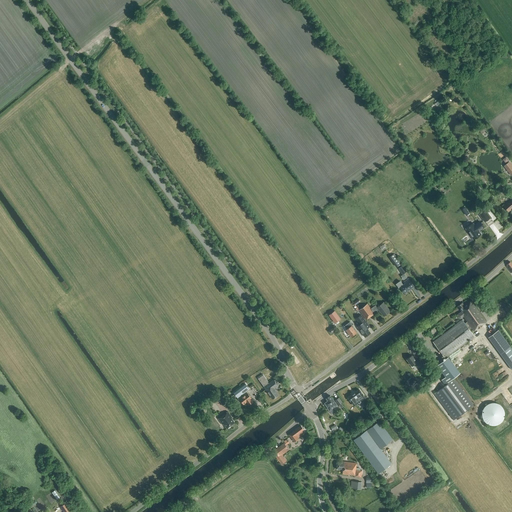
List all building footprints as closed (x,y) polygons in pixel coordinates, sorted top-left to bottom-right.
[(486,131),(481,125),(477,129),(481,134),(486,131)] [(511,200),(504,205),(502,206),(505,210),(505,209),(508,213),(510,211),(511,212),(511,213),(511,214),(511,215),(511,200)] [(488,216),(487,214),(484,210),(479,213),(482,217),(483,220),(488,216)] [(468,227),(466,229),(473,239),(480,234),(478,231),(484,227),(480,222),(474,226),(473,224),(469,226),(468,227)] [(394,254),(389,258),(396,268),(401,264),(394,254)] [(403,265),(398,269),(402,275),(407,271),(403,265)] [(414,286),(409,279),(404,282),(405,284),(403,285),(400,281),(396,284),(399,289),(400,288),(404,294),(414,286)] [(448,382),(448,381),(459,373),(447,356),(474,336),(470,331),(472,329),(474,331),(486,322),(470,301),(464,306),(462,303),(457,306),(461,311),(457,315),(460,319),(463,317),(467,322),(465,324),(462,320),(433,342),(446,358),(437,365),(445,377),(441,380),(445,385),(448,382)] [(390,312),(383,302),(377,307),(375,305),(371,309),(367,304),(359,310),(366,320),(374,314),(374,313),(378,310),(383,317),(390,312)] [(334,310),(329,314),(334,322),(340,318),(334,310)] [(370,327),(361,315),(355,319),(360,325),(357,327),(365,338),(371,333),(367,329),(370,327)] [(350,322),(344,326),(346,330),(351,337),(356,333),(353,328),(354,327),(352,325),(350,322)] [(500,354),(510,347),(498,330),(488,337),(500,354)] [(511,349),(510,347),(500,354),(511,369),(511,349)] [(417,362),(412,356),(406,360),(411,366),(414,364),(416,367),(419,364),(420,365),(423,363),(420,359),(417,361),(417,362)] [(268,384),(267,382),(268,382),(263,375),(258,379),(273,399),(279,395),(274,388),(278,385),(275,379),(268,384)] [(454,378),(448,382),(445,385),(434,393),(454,420),(474,405),(454,378)] [(245,384),(234,393),(237,398),(249,389),(245,384)] [(348,398),(350,402),(354,406),(365,398),(359,390),(348,398)] [(244,405),(246,402),(249,405),(253,402),(251,399),(247,393),(239,399),(244,405)] [(227,402),(222,394),(217,398),(223,406),(227,402)] [(332,414),(335,412),(332,408),(337,405),(330,396),(326,399),(328,401),(324,403),(328,408),(327,408),(332,414)] [(486,426),(504,419),(497,401),(478,408),(486,426)] [(232,418),(227,412),(225,414),(224,413),(218,419),(223,425),(223,424),(227,429),(235,423),(231,418),(232,418)] [(378,473),(391,464),(380,449),(392,440),(379,422),(353,440),(378,473)] [(339,430),(336,425),(331,427),(333,433),(339,430)] [(304,430),(301,426),(298,428),(297,428),(295,429),(295,430),(293,432),(290,435),(292,437),(291,438),(294,442),(298,439),(297,438),(303,433),(302,431),(304,430)] [(275,452),(273,453),(282,465),(287,461),(282,455),(289,450),(284,443),(274,451),(275,452)] [(343,462),(337,462),(336,469),(343,470),(342,474),(355,475),(355,476),(361,477),(362,471),(360,471),(360,469),(356,468),(356,463),(343,462)]
